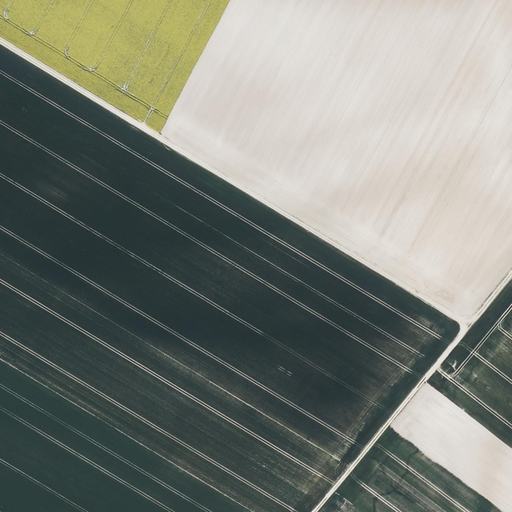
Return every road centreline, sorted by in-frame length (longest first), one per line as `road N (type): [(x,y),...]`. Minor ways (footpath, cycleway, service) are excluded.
road 1 (track): [(469,324),(0,39)]
road 2 (track): [(315,511),(511,272)]
